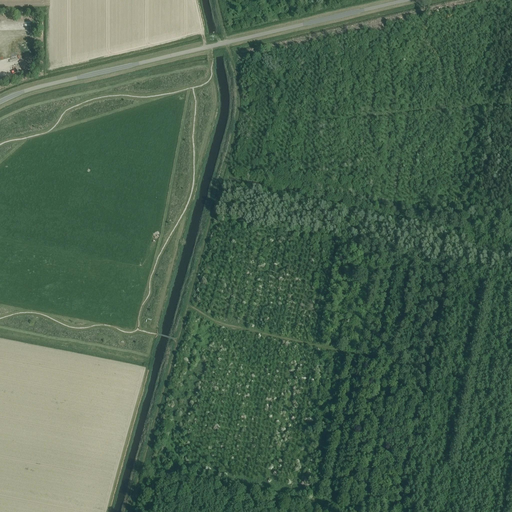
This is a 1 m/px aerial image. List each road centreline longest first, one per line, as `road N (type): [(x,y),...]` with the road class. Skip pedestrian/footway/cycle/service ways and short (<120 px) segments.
road 1 (track): [(128,511),(239,109),(216,0)]
road 2 (unclassified): [(0,100),(406,0)]
road 3 (track): [(511,391),(223,325),(186,304)]
road 4 (track): [(221,180),(511,239)]
